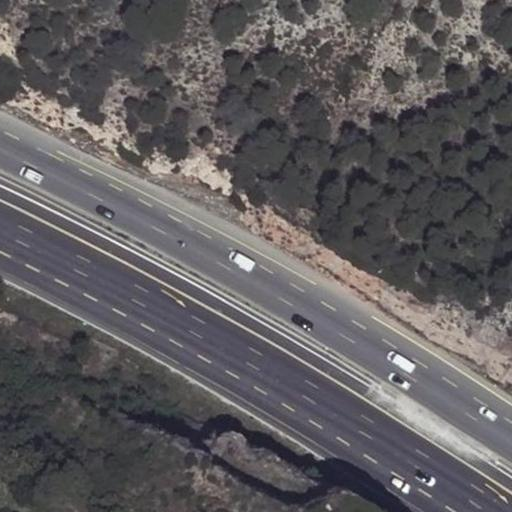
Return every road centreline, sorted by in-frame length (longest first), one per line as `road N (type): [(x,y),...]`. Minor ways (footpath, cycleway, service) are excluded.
road 1 (motorway): [(511,441),(161,232),(0,153)]
road 2 (motorway): [(0,224),(303,384),(509,511)]
road 3 (motorway): [(0,258),(202,367),(439,511)]
